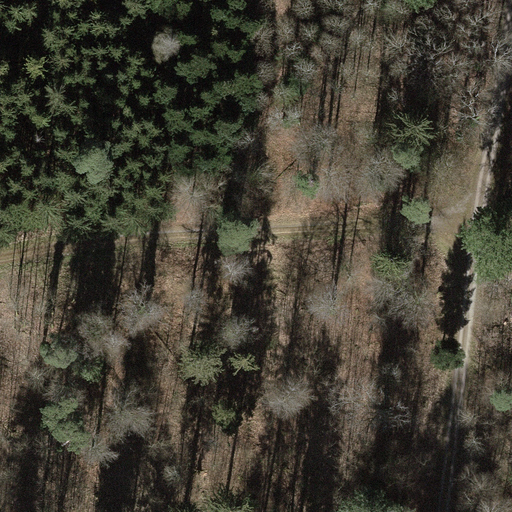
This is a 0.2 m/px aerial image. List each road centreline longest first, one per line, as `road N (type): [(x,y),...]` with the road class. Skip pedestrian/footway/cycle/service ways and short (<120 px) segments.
road 1 (track): [(446,511),(506,0)]
road 2 (track): [(482,226),(296,227),(0,261)]
